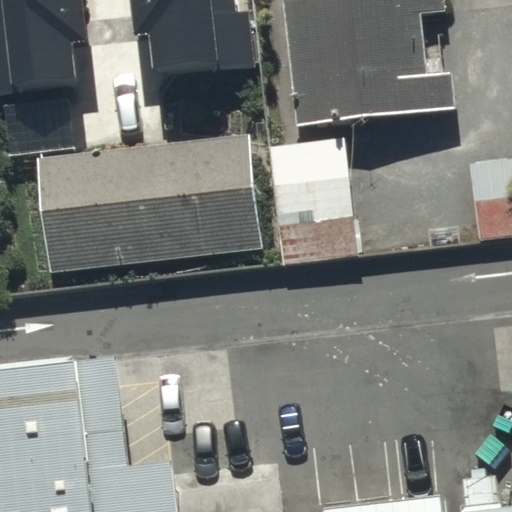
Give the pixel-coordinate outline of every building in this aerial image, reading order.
[(84,0),(10,0),(11,11),(0,11),(0,106),(84,98),(81,68),(92,67),(84,0)] [(146,0),(152,61),(164,60),(167,88),(257,79),(252,29),(241,30),(238,0),(146,0)] [(303,0),(305,14),(286,16),(300,142),(456,125),(452,89),(426,92),(419,33),(446,30),(442,0),(303,0)] [(255,151),(49,174),(61,283),(267,260),(255,151)] [(272,164),(283,275),(357,268),(346,157),(272,164)] [(511,162),(479,166),(484,241),(511,237),(511,162)] [(109,511),(103,464),(91,368),(0,377),(0,511),(109,511)]
